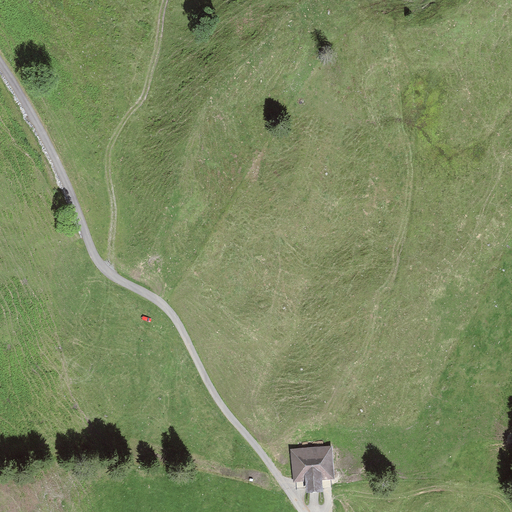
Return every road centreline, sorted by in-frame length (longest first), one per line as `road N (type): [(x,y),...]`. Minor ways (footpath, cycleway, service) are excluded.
road 1 (track): [(0,58),(42,128),(102,269),(164,306),(222,407),(305,511)]
road 2 (track): [(111,275),(108,155),(145,88),(161,0)]
